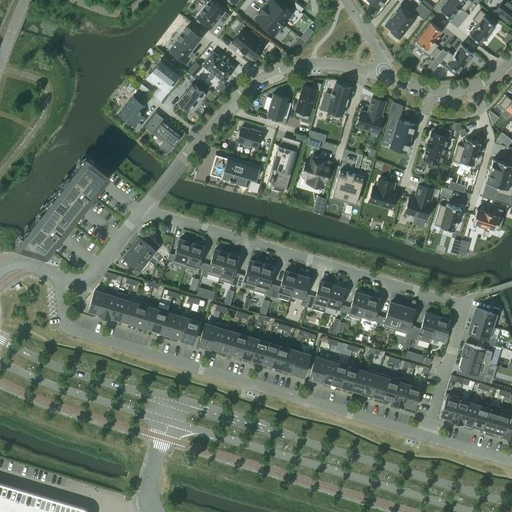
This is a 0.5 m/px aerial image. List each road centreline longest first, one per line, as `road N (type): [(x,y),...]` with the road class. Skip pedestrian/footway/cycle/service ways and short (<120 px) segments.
road 1 (residential): [(426,436),(461,306),(142,210)]
road 2 (residential): [(426,436),(74,330),(62,317),(60,279)]
road 3 (tertiary): [(511,503),(172,401)]
road 4 (tertiary): [(165,422),(468,511)]
road 5 (tertiary): [(172,401),(47,363),(0,339)]
road 6 (tertiary): [(0,362),(165,422)]
